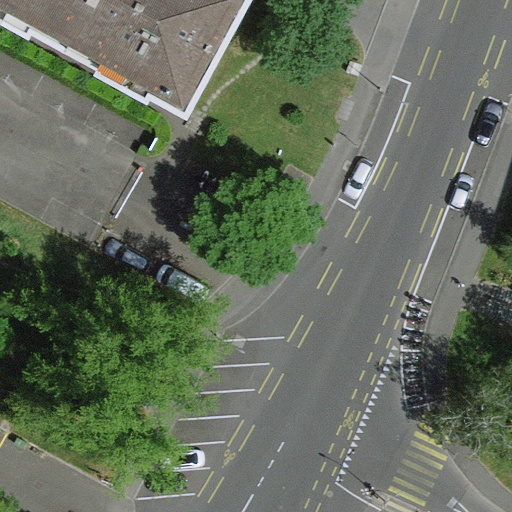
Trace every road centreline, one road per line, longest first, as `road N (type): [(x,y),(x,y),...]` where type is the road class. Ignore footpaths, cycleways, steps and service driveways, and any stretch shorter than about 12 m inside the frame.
road 1 (tertiary): [(489,0),(359,324),(297,451)]
road 2 (residential): [(411,511),(297,451)]
